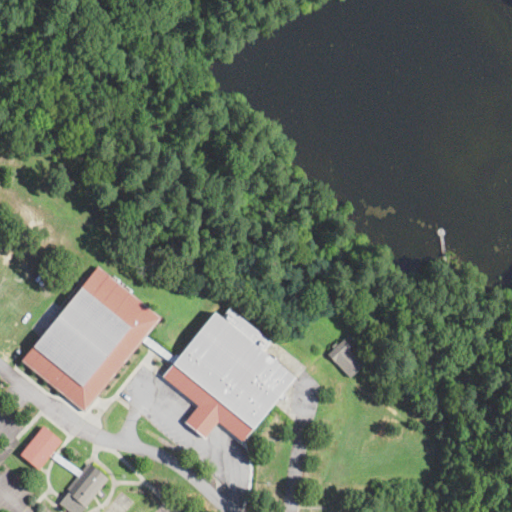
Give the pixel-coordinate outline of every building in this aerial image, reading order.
[(148,231),(145,235),(138,230),(143,223),(150,229),(148,231)] [(151,339),(153,341),(173,358),(176,354),(179,356),(215,312),(221,318),(230,308),(271,342),(263,351),(295,377),(282,393),(285,396),(285,398),(284,400),(281,400),(278,398),(242,442),(218,422),(205,438),(185,422),(198,406),(162,377),(172,364),(143,340),(85,412),(22,360),(98,266),(161,318),(147,336),(151,339)] [(351,376),(349,378),(326,354),(342,339),(350,347),(349,349),(363,364),(351,376)] [(60,456),(64,459),(82,471),(89,462),(109,479),(82,511),(69,511),(59,504),(66,496),(64,495),(78,476),(50,456),(39,470),(20,455),(44,426),(62,441),(54,452),(60,456)] [(124,511),(105,511),(115,500),(127,509),(124,511)]
